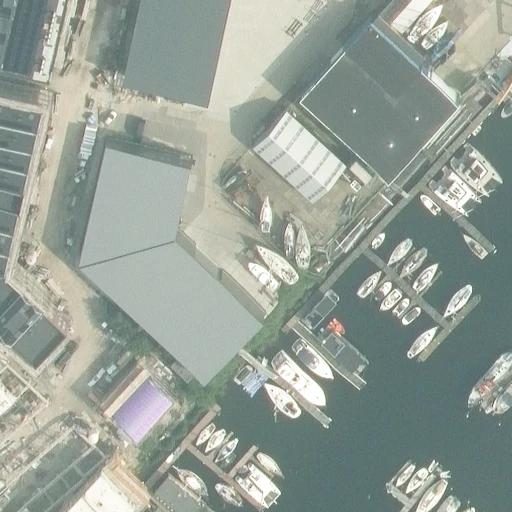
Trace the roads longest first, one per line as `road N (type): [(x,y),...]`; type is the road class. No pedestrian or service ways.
road 1 (unclassified): [(246,240),(211,204),(208,162),(343,11),(344,0)]
road 2 (unknown): [(99,99),(55,341)]
